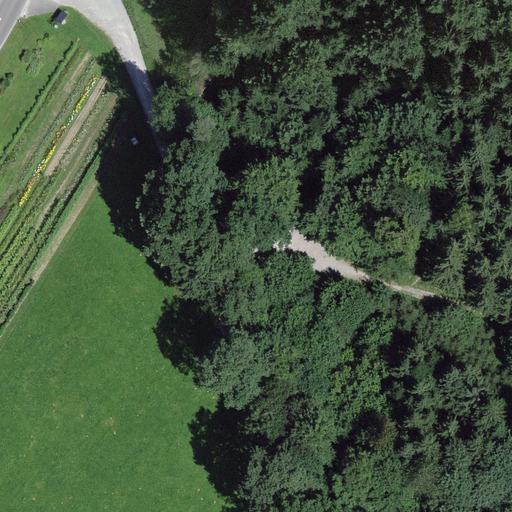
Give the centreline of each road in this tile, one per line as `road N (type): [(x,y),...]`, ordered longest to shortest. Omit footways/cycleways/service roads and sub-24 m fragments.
road 1 (track): [(405,291),(262,243),(153,115),(134,56),(102,0)]
road 2 (track): [(298,511),(153,115)]
